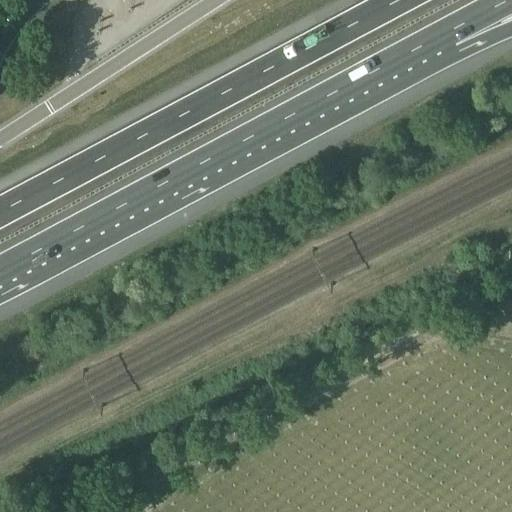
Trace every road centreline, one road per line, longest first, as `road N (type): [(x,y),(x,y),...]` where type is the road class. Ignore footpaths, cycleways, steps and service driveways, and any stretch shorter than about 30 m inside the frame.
road 1 (track): [(73,511),(511,280)]
road 2 (motorway): [(0,273),(413,54)]
road 3 (motorway): [(400,0),(0,213)]
